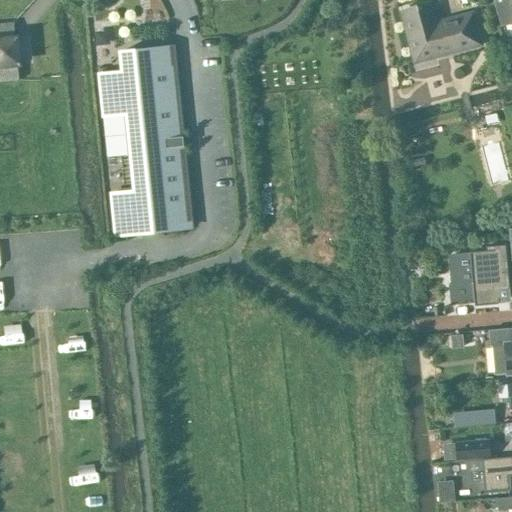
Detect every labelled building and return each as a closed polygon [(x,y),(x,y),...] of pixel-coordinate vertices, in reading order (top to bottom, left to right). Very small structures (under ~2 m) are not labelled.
[(511,0),(496,0),(503,26),(511,23),(511,0)] [(416,60),(479,43),(471,15),(437,25),(431,4),(403,11),(416,60)] [(0,24),(0,81),(19,79),(14,23),(0,24)] [(193,229),(175,45),(118,51),(120,70),(97,73),(101,119),(124,116),(132,190),(109,192),(113,237),(193,229)] [(510,182),(500,143),(482,148),(492,187),(510,182)] [(471,253),(449,255),(451,285),(449,285),(450,302),(475,300),(476,305),(498,303),(497,289),(509,288),(505,245),(487,247),(487,252),(471,253)] [(511,328),(489,331),(490,346),(503,345),(506,376),(511,375),(511,328)] [(462,335),(450,336),(451,348),(463,347),(462,335)] [(494,410),(473,412),(475,426),(495,424),(494,410)] [(487,442),(457,444),(459,458),(488,456),(487,442)] [(511,457),(482,460),(485,493),(511,490),(510,476),(511,475),(511,457)] [(454,492),(438,493),(438,504),(455,502),(454,492)] [(511,497),(497,499),(498,510),(511,508),(511,497)]
